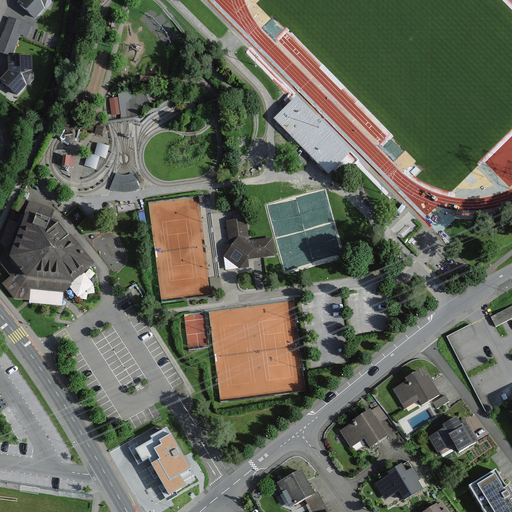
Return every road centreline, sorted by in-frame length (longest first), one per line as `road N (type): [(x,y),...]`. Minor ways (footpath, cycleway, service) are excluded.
road 1 (track): [(0,227),(53,114),(88,0)]
road 2 (secondary): [(127,511),(0,313)]
road 3 (residential): [(422,336),(299,432)]
road 4 (residential): [(511,454),(422,336)]
road 5 (residential): [(299,432),(205,507)]
